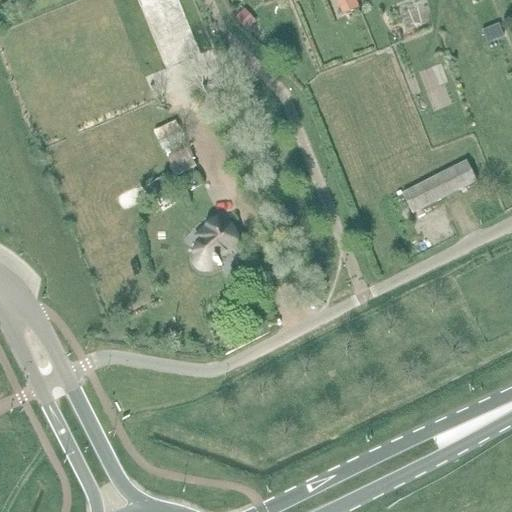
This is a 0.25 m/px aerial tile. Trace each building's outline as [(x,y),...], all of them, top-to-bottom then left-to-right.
[(124,0),(159,65),(186,50),(159,0),(124,0)] [(353,0),(338,0),(345,16),(358,10),(353,0)] [(241,14),(235,20),(246,32),(252,26),(241,14)] [(502,38),(497,27),(483,33),(487,44),(502,38)] [(148,138),(168,129),(164,121),(144,130),(148,138)] [(413,216),(474,185),(477,183),(467,163),(403,196),(413,216)] [(149,187),(159,203),(172,195),(162,179),(149,187)] [(237,250),(227,220),(223,221),(222,219),(203,227),(204,228),(193,238),(194,239),(201,246),(196,252),(194,257),(194,261),(195,264),(196,267),(199,269),(202,271),(205,272),(209,271),(212,269),(214,267),(216,265),(223,258),(225,255),(237,250)]
